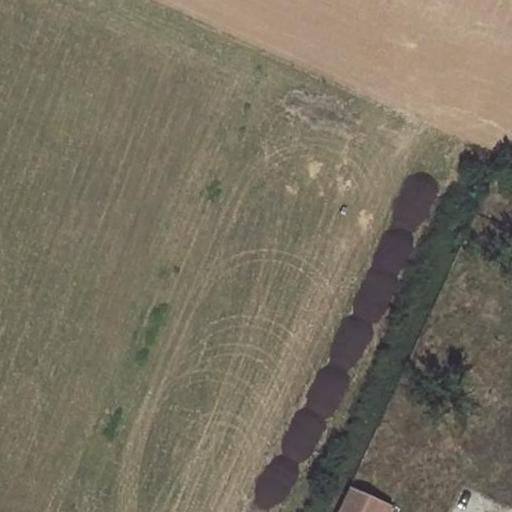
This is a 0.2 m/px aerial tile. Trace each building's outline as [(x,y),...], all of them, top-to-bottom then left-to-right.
[(503,171),(495,166),(488,180),(497,185),(503,171)] [(468,248),(460,243),(448,269),(457,273),(468,248)] [(426,341),(417,336),(406,361),(416,365),(426,341)] [(385,432),(375,429),(363,457),(371,460),(385,432)] [(388,511),(391,507),(349,486),(337,511),(388,511)]
